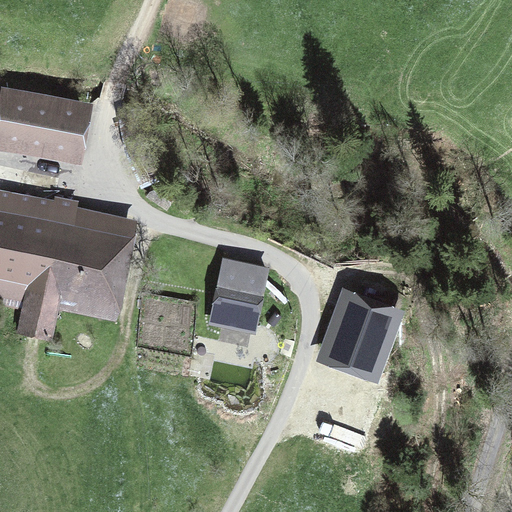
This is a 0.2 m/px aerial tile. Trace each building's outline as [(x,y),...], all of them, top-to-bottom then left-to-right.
[(192,36),(201,1),(195,0),(164,0),(158,27),(192,36)] [(84,111),(8,97),(0,138),(77,152),(84,111)] [(106,304),(120,232),(0,206),(0,303),(24,308),(19,331),(50,338),(59,294),(106,304)] [(252,329),(265,267),(227,259),(221,284),(228,286),(224,305),(217,304),(213,321),(252,329)] [(399,313),(345,293),(322,359),(376,378),(399,313)] [(143,340),(193,342),(194,303),(144,301),(143,340)]
